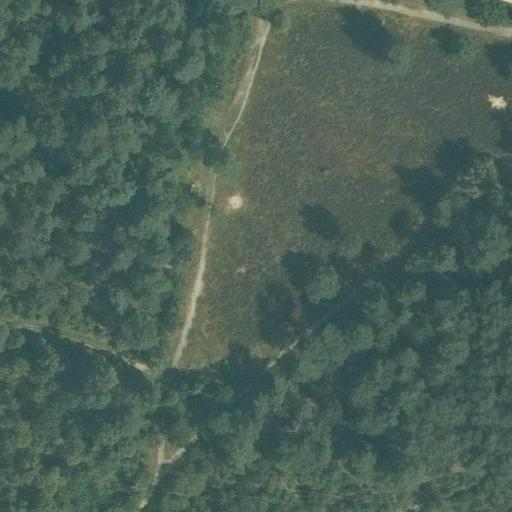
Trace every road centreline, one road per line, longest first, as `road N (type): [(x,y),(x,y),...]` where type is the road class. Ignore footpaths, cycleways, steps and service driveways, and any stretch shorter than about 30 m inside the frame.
road 1 (track): [(511,173),(243,386),(159,470),(137,511)]
road 2 (track): [(159,470),(170,372),(220,158),(270,0)]
road 3 (track): [(511,30),(337,0)]
